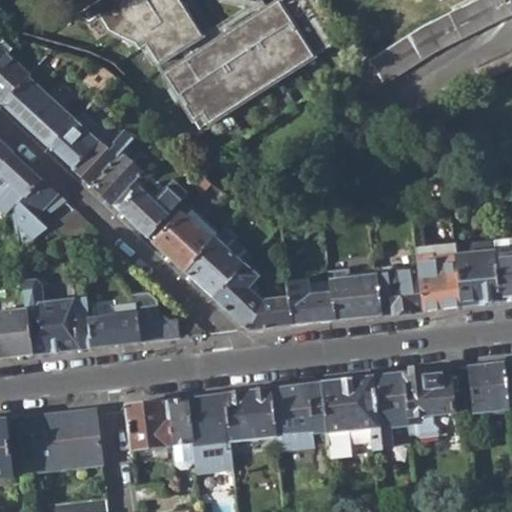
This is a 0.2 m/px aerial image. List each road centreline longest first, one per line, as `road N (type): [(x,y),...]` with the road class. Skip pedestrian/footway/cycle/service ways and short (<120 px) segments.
road 1 (residential): [(0,119),(226,331),(237,360)]
road 2 (residential): [(237,360),(511,329)]
road 3 (residential): [(106,376),(123,511)]
road 4 (residential): [(106,376),(237,360)]
